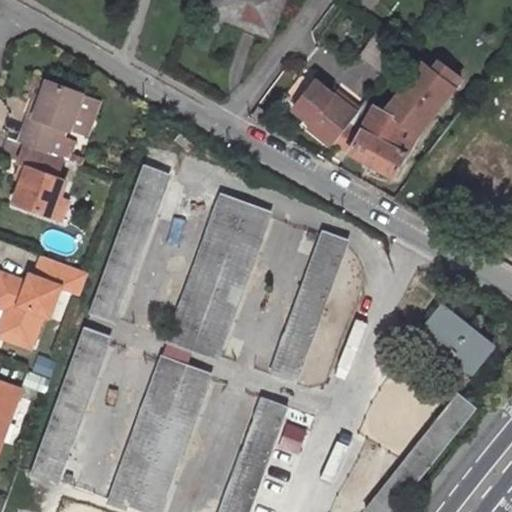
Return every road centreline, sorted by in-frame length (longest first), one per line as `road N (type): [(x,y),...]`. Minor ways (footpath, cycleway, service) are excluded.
road 1 (residential): [(220,122),(511,288)]
road 2 (residential): [(0,0),(220,122)]
road 3 (residential): [(220,122),(319,0)]
